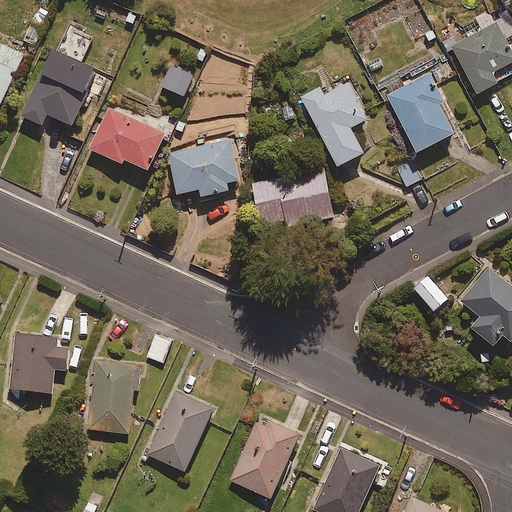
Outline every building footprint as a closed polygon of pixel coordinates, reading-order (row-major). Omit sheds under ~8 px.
[(482,31),(453,46),(478,94),(499,84),(493,73),(511,62),(511,51),(505,39),(511,35),(511,19),(507,10),(492,18),(488,12),(475,19),(482,31)] [(72,126),(87,92),(98,97),(106,79),(95,74),(97,70),(81,63),(93,37),(72,28),(61,53),(51,49),(21,117),(42,126),(47,115),(72,126)] [(0,106),(23,55),(0,45),(0,106)] [(193,74),(171,65),(162,87),(184,96),(193,74)] [(430,74),(405,87),(401,80),(387,87),(391,94),(388,96),(417,153),(454,134),(440,106),(445,103),(430,74)] [(347,82),(324,94),(320,87),(300,98),(337,167),(364,153),(350,128),(367,119),(347,82)] [(165,134),(108,109),(90,150),(121,164),(123,160),(149,171),(165,134)] [(240,180),(231,139),(168,153),(177,195),(199,190),(201,198),(229,191),(227,183),(240,180)] [(422,179),(413,160),(397,167),(406,186),(422,179)] [(334,217),(324,169),(254,183),(264,229),(286,224),(287,227),(334,217)] [(511,286),(487,266),(460,301),(479,315),(470,327),(495,346),(503,336),(511,342),(511,286)] [(447,299),(427,277),(414,289),(434,311),(447,299)] [(57,338),(17,334),(11,389),(52,393),(54,370),(66,371),(68,348),(56,347),(57,338)] [(172,341),(156,335),(148,357),(163,363),(172,341)] [(141,365),(97,360),(88,429),(129,434),(134,390),(138,390),(141,365)] [(213,409),(176,392),(148,455),(185,471),(213,409)] [(271,499),(300,435),(260,417),(231,481),(271,499)] [(359,511),(380,467),(341,450),(314,510),(318,511),(359,511)] [(443,511),(411,498),(405,511),(443,511)]
